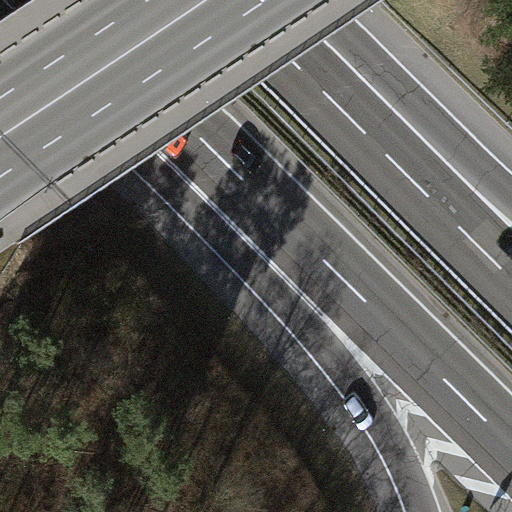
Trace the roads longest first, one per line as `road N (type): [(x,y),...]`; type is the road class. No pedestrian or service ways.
road 1 (motorway): [(220,179),(511,446)]
road 2 (motorway): [(220,179),(356,379),(419,511)]
road 3 (motorway): [(511,268),(256,0)]
road 4 (secondary): [(0,186),(278,0)]
road 5 (motorway): [(511,196),(279,0)]
road 6 (motorway): [(36,0),(220,179)]
road 7 (secondary): [(111,0),(0,73)]
